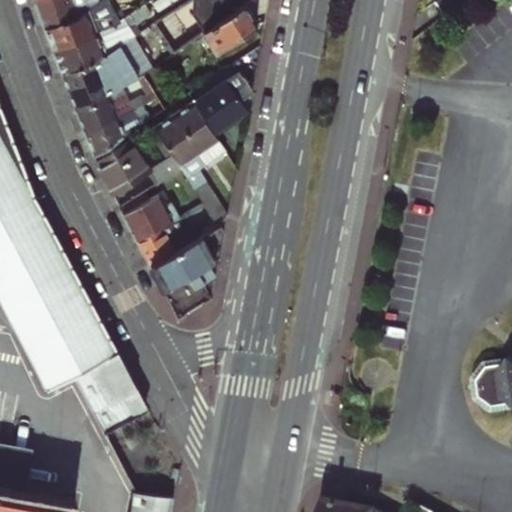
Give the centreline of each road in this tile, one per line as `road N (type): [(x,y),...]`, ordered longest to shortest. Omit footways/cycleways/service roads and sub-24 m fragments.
road 1 (primary): [(272,511),(369,0)]
road 2 (residential): [(149,336),(66,175),(3,0)]
road 3 (primary): [(315,0),(270,239)]
road 4 (primary): [(270,239),(227,469)]
road 5 (unknown): [(387,458),(416,400),(458,273)]
road 6 (primary): [(270,239),(217,345),(185,349),(149,336)]
road 7 (unknown): [(458,273),(491,109)]
road 8 (residential): [(227,469),(149,336)]
